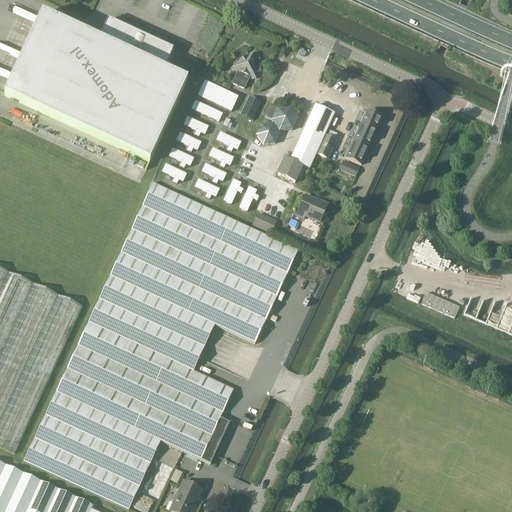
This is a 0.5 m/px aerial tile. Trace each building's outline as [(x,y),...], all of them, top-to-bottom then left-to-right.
[(41,14),(40,16),(41,17),(5,94),(5,93),(4,96),(149,163),(187,82),(164,71),(173,51),(107,20),(98,40),(41,14)] [(149,36),(151,30),(137,24),(134,31),(149,36)] [(258,74),(257,62),(245,56),(234,64),(235,76),(233,81),(245,86),(247,82),(258,74)] [(204,82),(198,97),(231,113),(238,98),(204,82)] [(260,105),(249,100),(240,118),(251,123),(260,105)] [(195,103),(191,110),(218,123),(222,115),(195,103)] [(308,170),(333,115),(315,106),(290,161),(308,170)] [(277,111),(272,123),(279,133),(292,132),(297,120),(290,110),(277,111)] [(360,126),(349,149),(345,159),(361,166),(382,118),(367,111),(363,120),(360,120),(358,124),(360,126)] [(187,119),(183,126),(196,132),(194,136),(198,138),(200,134),(204,136),(208,128),(187,119)] [(258,138),(255,141),(258,146),(262,143),(263,146),(274,144),(279,134),(273,125),(268,126),(268,122),(265,123),(265,126),(261,126),(257,136),(258,138)] [(180,134),(176,142),(189,148),(187,152),(191,153),(193,150),(197,152),(200,144),(180,134)] [(219,134),(216,142),(229,147),(227,151),(231,153),(233,149),(237,151),(240,144),(219,134)] [(327,160),(336,142),(324,137),(316,155),(327,160)] [(172,150),(169,158),(181,164),(180,168),(184,169),(185,166),(190,168),(193,160),(172,150)] [(212,150),(209,157),(221,163),(220,167),(224,169),(225,165),(230,167),(233,160),(212,150)] [(277,175),(294,183),(302,168),(284,160),(277,175)] [(340,169),(355,177),(359,169),(343,162),(340,169)] [(165,166),(162,173),(174,179),(173,183),(177,185),(178,181),(182,183),(186,176),(165,166)] [(205,166),(201,173),(214,179),(212,183),(216,185),(218,181),(222,183),(226,176),(205,166)] [(198,181),(194,189),(207,195),(205,198),(209,200),(211,196),(215,198),(219,191),(198,181)] [(233,181),(223,202),(231,206),(237,193),(240,195),(242,191),(239,189),(240,185),(233,181)] [(193,372),(199,360),(215,326),(254,345),(298,251),(153,184),(23,464),(126,511),(128,511),(161,443),(201,461),(220,420),(233,391),(193,372)] [(249,189),(239,209),(247,213),(252,200),(256,202),(258,198),(254,196),(256,192),(249,189)] [(328,205),(318,201),(317,203),(305,197),(296,217),(303,220),(305,216),(319,222),(319,223),(320,223),(328,205)] [(253,228),(272,236),(277,225),(264,220),(263,222),(257,220),(253,228)] [(82,309),(0,270),(0,447),(15,455),(82,309)] [(459,308),(426,294),(421,305),(454,319),(459,308)] [(229,425),(220,420),(201,461),(210,466),(229,425)] [(0,464),(0,511),(90,511),(93,507),(0,464)] [(178,483),(182,472),(176,469),(171,480),(178,483)] [(192,511),(195,506),(194,505),(201,491),(183,483),(169,511),(192,511)]
